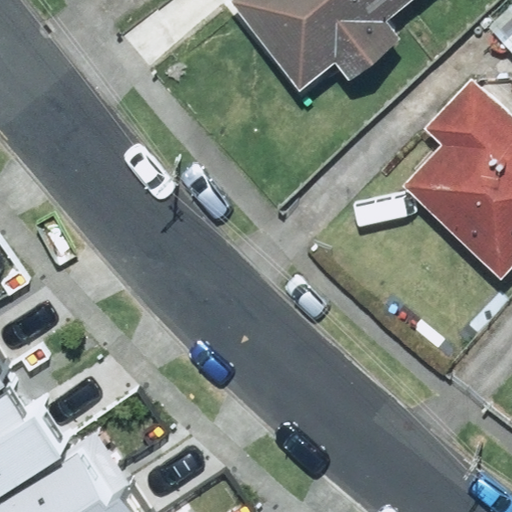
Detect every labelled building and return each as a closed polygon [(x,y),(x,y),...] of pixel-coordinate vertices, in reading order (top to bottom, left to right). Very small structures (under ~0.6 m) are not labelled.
[(397,6),(404,0),(238,0),(305,79),(345,45),(361,64),(411,23),(397,6)] [(511,0),(494,18),(511,35),(511,0)] [(511,264),(511,99),(481,70),(436,118),(453,134),(414,175),(511,266),(511,264)] [(0,359),(11,352),(0,336),(0,359)] [(0,465),(68,418),(44,383),(37,388),(22,366),(0,380),(0,465)] [(145,511),(161,501),(100,413),(0,481),(0,511),(145,511)] [(201,511),(188,493),(161,511),(201,511)]
